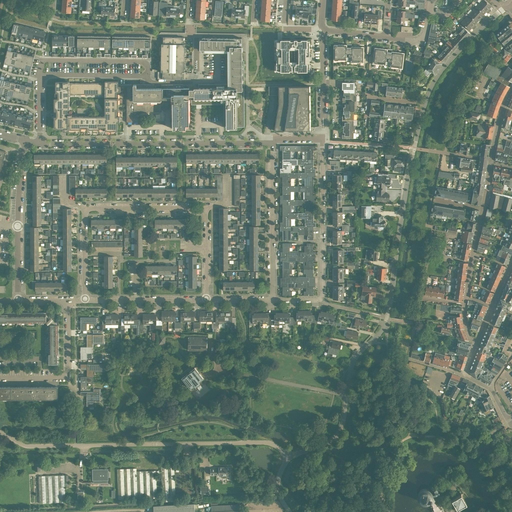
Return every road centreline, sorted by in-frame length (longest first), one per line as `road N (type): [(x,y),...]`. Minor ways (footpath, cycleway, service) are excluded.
road 1 (residential): [(509,7),(472,35),(428,92),(384,325),(355,356),(339,431),(290,455)]
road 2 (residential): [(84,300),(90,208),(205,209),(206,300)]
road 3 (unclassified): [(290,455),(269,442),(25,446),(0,432)]
road 4 (residential): [(39,144),(271,143)]
road 5 (residential): [(511,88),(496,130),(464,304)]
road 6 (residential): [(271,143),(321,138),(319,298)]
road 7 (residential): [(273,299),(271,143)]
road 8 (residential): [(0,378),(66,377),(67,300)]
road 9 (residential): [(206,300),(84,300)]
